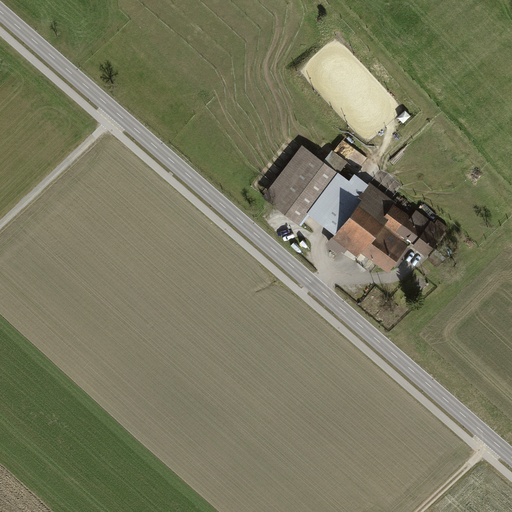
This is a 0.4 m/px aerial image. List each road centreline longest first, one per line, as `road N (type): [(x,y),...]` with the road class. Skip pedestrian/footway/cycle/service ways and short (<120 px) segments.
road 1 (tertiary): [(511,457),(0,10)]
road 2 (track): [(117,113),(0,225)]
road 3 (track): [(511,200),(430,110)]
